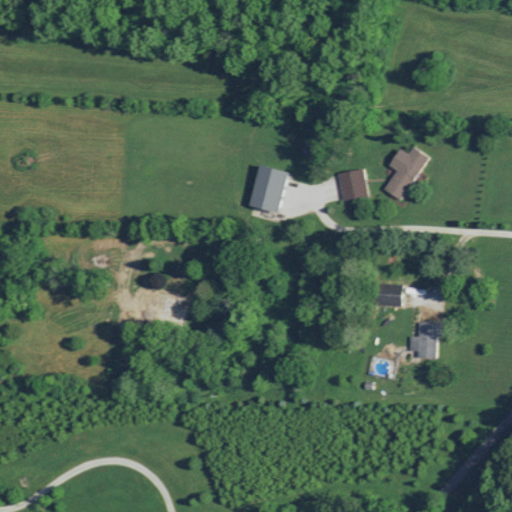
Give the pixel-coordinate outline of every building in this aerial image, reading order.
[(429,155),(413,146),(409,152),(400,147),(390,165),(397,169),(385,189),(402,200),(429,155)] [(279,212),(289,170),(260,163),(250,205),(279,212)] [(368,196),(365,169),(339,171),(341,198),(368,196)] [(402,305),(403,283),(374,282),(373,304),(402,305)] [(176,315),(177,298),(163,296),(163,301),(140,299),(139,319),(160,320),(160,314),(176,315)] [(410,350),(419,350),(418,357),(438,357),(438,336),(443,337),(444,321),(419,321),(419,335),(410,335),(410,350)]
